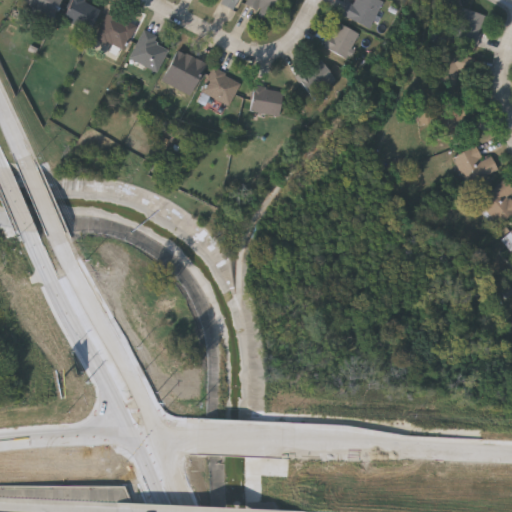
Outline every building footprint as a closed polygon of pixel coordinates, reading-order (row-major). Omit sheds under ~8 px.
[(60,0),(53,13),(27,0),(60,0)] [(63,14),(70,0),(91,0),(101,5),(89,28),(63,14)] [(222,0),(221,4),(235,10),(239,0),(222,0)] [(276,0),(270,14),(246,3),(247,0),(276,0)] [(347,0),(350,0),(352,1),(352,0),(385,0),(370,26),(342,10),(347,0)] [(486,14),(476,37),(453,27),(463,4),(486,14)] [(124,48),(96,36),(107,11),(135,22),(124,48)] [(345,56),(324,44),(338,19),(359,31),(345,56)] [(158,34),(155,40),(168,47),(157,69),(130,55),(144,27),(158,34)] [(205,62),(192,84),(166,70),(178,47),(205,62)] [(436,63),(441,48),(455,52),(450,67),(436,63)] [(296,74),(320,56),(337,78),(312,96),(296,74)] [(241,78),(229,103),(201,91),(212,66),(241,78)] [(283,88),(279,113),(249,108),(254,83),(283,88)] [(464,134),(464,116),(476,115),(475,101),(434,103),(435,135),(464,134)] [(498,167),(467,183),(452,155),(476,143),(483,158),(491,154),(498,167)] [(511,211),(500,222),(479,199),(505,176),(511,183),(511,191),(508,194),(511,198),(511,211)] [(511,230),(501,239),(511,252),(511,251),(511,230)]
